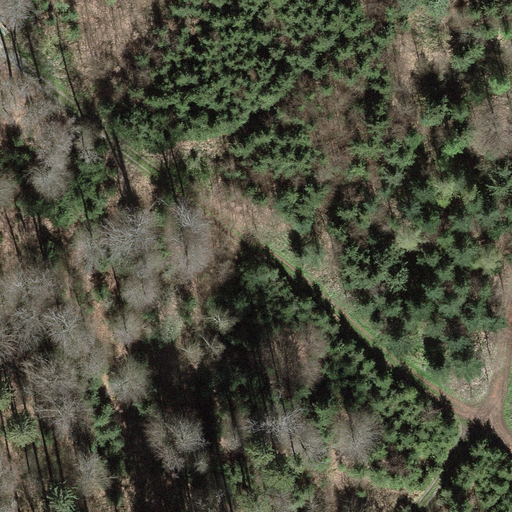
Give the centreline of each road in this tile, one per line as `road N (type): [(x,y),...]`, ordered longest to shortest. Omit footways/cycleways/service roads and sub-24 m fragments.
road 1 (track): [(0,36),(332,305),(511,467)]
road 2 (track): [(511,299),(485,413),(414,511)]
